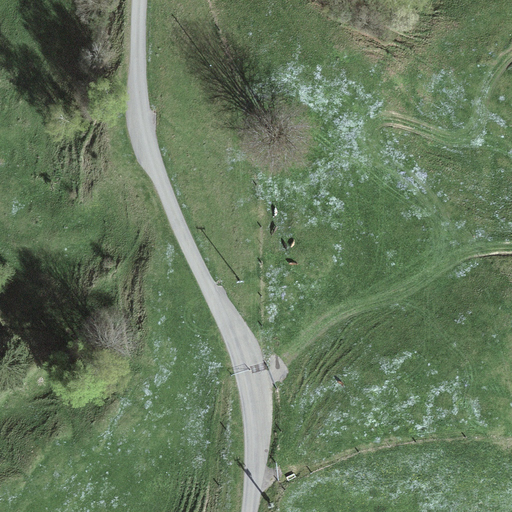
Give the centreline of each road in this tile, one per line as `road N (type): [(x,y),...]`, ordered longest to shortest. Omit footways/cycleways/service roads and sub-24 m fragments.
road 1 (unclassified): [(140,0),(143,128),(246,383),(249,511)]
road 2 (track): [(453,258),(429,199),(371,142),(373,126),(388,118),(464,136),(511,53)]
road 3 (track): [(249,399),(338,313),(410,288),(469,251),(511,246)]
